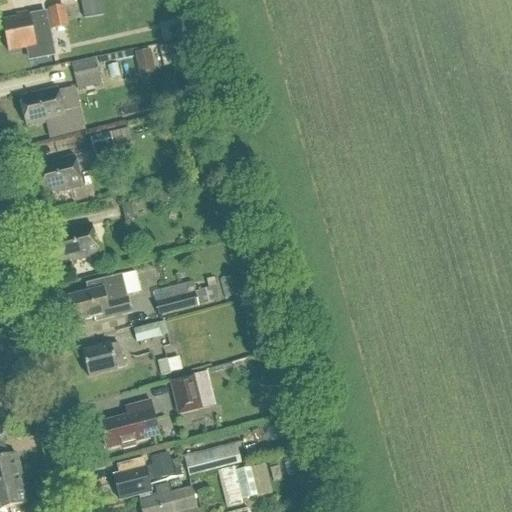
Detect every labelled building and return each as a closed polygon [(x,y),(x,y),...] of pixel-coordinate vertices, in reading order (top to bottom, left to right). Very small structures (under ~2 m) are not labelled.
[(68,28),(64,7),(48,10),(52,31),(68,28)] [(8,54),(26,50),(29,63),(55,58),(46,13),(30,16),(30,15),(16,17),(17,21),(2,24),(8,54)] [(179,28),(169,31),(171,41),(182,38),(179,28)] [(103,35),(94,37),(96,47),(105,44),(103,35)] [(174,45),(158,49),(163,68),(179,64),(179,63),(174,45)] [(139,74),(154,72),(151,51),(135,54),(139,74)] [(76,82),(99,77),(96,64),(73,69),(76,82)] [(37,127),(46,125),(49,141),(85,132),(75,89),(59,93),(58,91),(19,100),(26,128),(36,125),(37,127)] [(174,104),(163,107),(164,115),(176,112),(174,104)] [(181,145),(200,140),(194,116),(175,121),(181,145)] [(91,141),(97,165),(117,159),(115,149),(133,144),(129,131),(91,141)] [(54,195),(82,188),(75,159),(36,168),(43,196),(53,193),(54,195)] [(156,193),(154,205),(166,208),(168,195),(156,193)] [(126,223),(134,221),(130,204),(122,206),(126,223)] [(70,263),(99,256),(92,227),(53,237),(60,264),(70,261),(70,263)] [(96,323),(110,319),(130,314),(121,277),(86,286),(88,294),(68,299),(75,325),(95,319),(96,323)] [(198,306),(218,301),(215,289),(195,294),(195,295),(198,306)] [(154,305),(157,316),(198,306),(195,295),(164,302),(154,305)] [(164,323),(157,325),(161,337),(167,335),(164,323)] [(133,331),(136,343),(159,338),(155,326),(133,331)] [(89,379),(125,369),(118,345),(82,355),(89,379)] [(167,361),(157,363),(161,377),(170,375),(167,361)] [(171,384),(179,416),(202,410),(194,378),(171,384)] [(153,397),(166,392),(162,381),(149,385),(153,397)] [(137,448),(136,443),(160,437),(152,403),(127,409),(129,419),(101,426),(107,450),(122,446),(124,451),(137,448)] [(189,455),(203,451),(199,436),(185,440),(189,455)] [(190,479),(243,466),(237,444),(184,457),(190,479)] [(0,485),(22,480),(16,455),(0,459),(0,485)] [(152,462),(157,483),(175,480),(170,458),(152,462)] [(139,497),(139,499),(147,497),(148,501),(152,500),(144,470),(142,460),(116,467),(119,476),(113,478),(119,503),(139,497)] [(277,465),(270,467),(273,483),(281,481),(277,465)] [(234,469),(218,473),(227,509),(243,506),(242,501),(235,472),(234,469)] [(235,472),(242,501),(257,497),(250,469),(235,472)] [(22,480),(0,485),(0,511),(29,505),(22,480)] [(141,511),(191,511),(196,511),(191,490),(170,495),(168,486),(155,489),(158,498),(152,500),(148,501),(147,497),(139,499),(140,503),(139,503),(141,511)]
